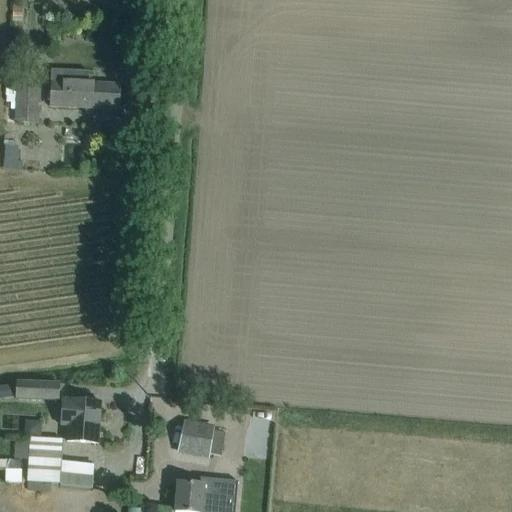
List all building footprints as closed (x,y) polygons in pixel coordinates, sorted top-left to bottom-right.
[(23,22),(24,6),(13,5),(12,21),(23,22)] [(37,44),(51,45),(53,11),(38,10),(37,44)] [(8,69),(6,103),(17,103),(15,123),(37,125),(40,76),(18,75),(18,69),(8,69)] [(89,84),(89,72),(51,71),(49,107),(119,111),(120,86),(89,84)] [(5,142),(4,161),(18,162),(18,147),(15,147),(15,142),(5,142)] [(91,162),(108,163),(109,143),(93,142),(91,162)] [(17,384),(17,399),(59,400),(59,385),(17,384)] [(101,403),(63,400),(61,426),(68,427),(67,442),(98,444),(101,403)] [(207,457),(213,431),(213,429),(185,423),(178,452),(207,457)] [(64,441),(56,440),(47,440),(30,439),(27,483),(61,485),(64,441)] [(0,470),(5,470),(5,483),(21,483),(21,471),(19,470),(19,461),(0,460),(0,470)] [(70,488),(101,490),(102,470),(71,468),(70,488)] [(174,511),(226,511),(228,502),(229,488),(204,486),(177,484),(174,511)]
